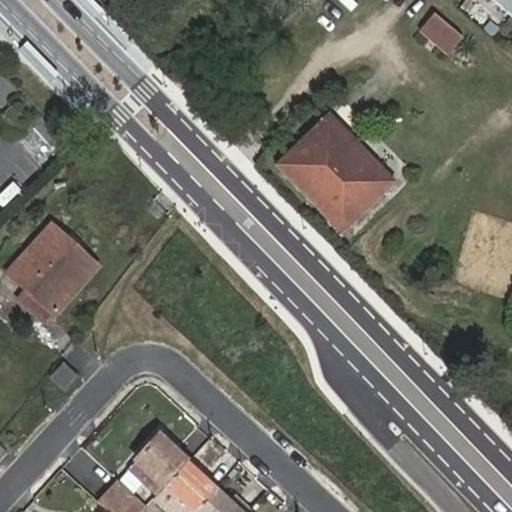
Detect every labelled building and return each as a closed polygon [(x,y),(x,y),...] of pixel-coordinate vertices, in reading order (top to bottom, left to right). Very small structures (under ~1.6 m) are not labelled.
[(511,0),(493,0),(511,16),(511,0)] [(462,41),(434,17),(420,34),(448,58),(462,41)] [(355,223),(393,187),(326,115),(273,165),(339,237),(341,236),(347,242),(360,230),(355,223)] [(55,316),(98,270),(51,226),(8,272),(26,289),(37,299),(53,314),(55,316)] [(16,299),(43,325),(53,314),(37,299),(26,289),(16,299)] [(63,365),(50,378),(65,392),(78,379),(63,365)] [(165,489),(189,463),(193,458),(179,446),(175,450),(160,436),(128,471),(156,498),(165,489)] [(165,511),(196,511),(217,489),(189,463),(165,489),(156,498),(153,501),(165,511)] [(106,511),(143,511),(145,510),(117,483),(97,503),(106,511)] [(241,511),(217,489),(196,511),(241,511)]
